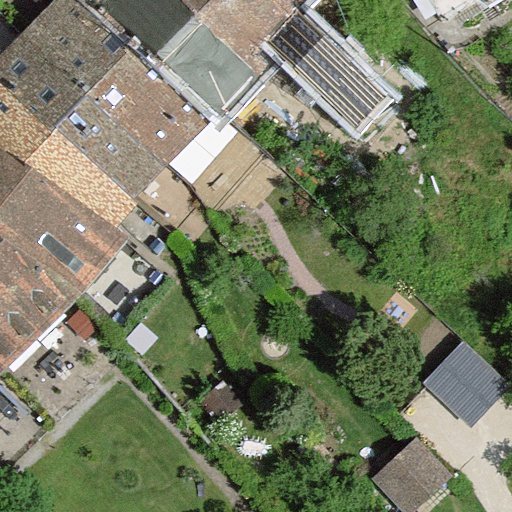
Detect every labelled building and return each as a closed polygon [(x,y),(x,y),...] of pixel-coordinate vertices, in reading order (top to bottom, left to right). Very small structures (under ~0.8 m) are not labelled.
[(210,107),(93,0),(62,0),(0,63),(0,76),(123,192),(158,160),(210,107)] [(250,43),(285,4),(289,0),(93,0),(210,107),(261,54),(250,43)] [(382,103),(285,4),(250,43),(261,54),(345,142),(382,103)] [(123,192),(0,76),(0,236),(75,286),(116,235),(100,226),(129,197),(123,192)] [(0,357),(26,332),(75,286),(0,236),(0,357)] [(463,341),(423,383),(470,428),(510,386),(463,341)] [(241,406),(226,387),(210,399),(225,419),(241,406)] [(411,511),(451,477),(417,439),(373,479),(402,511),(411,511)]
